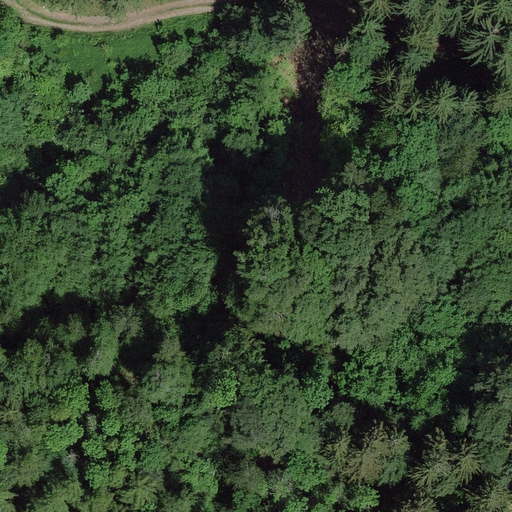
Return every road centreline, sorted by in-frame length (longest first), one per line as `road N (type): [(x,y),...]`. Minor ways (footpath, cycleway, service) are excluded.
road 1 (track): [(230,0),(387,33),(511,38)]
road 2 (track): [(0,6),(125,23),(211,0)]
